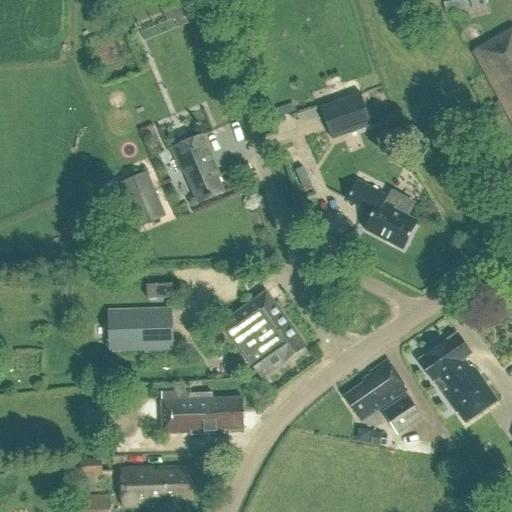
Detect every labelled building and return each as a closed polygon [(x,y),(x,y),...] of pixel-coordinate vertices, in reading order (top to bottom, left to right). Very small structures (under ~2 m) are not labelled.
[(465,0),(443,6),(446,18),(487,7),(485,0),(465,0)] [(511,32),(473,54),(511,124),(511,32)] [(321,108),(332,140),(371,126),(360,94),(321,108)] [(217,173),(202,137),(171,150),(182,173),(186,171),(199,203),(224,193),(215,173),(217,173)] [(120,184),(139,228),(165,217),(145,173),(120,184)] [(292,180),(299,194),(313,188),(307,173),(292,180)] [(372,216),(364,231),(403,252),(418,222),(394,209),(397,203),(356,182),(346,203),(372,216)] [(148,288),(148,302),(171,302),(171,288),(148,288)] [(223,325),(262,380),(304,351),(274,306),(267,311),(259,299),(223,325)] [(107,322),(108,348),(108,352),(174,349),(172,307),(107,310),(107,322)] [(419,359),(433,379),(441,390),(456,412),(457,411),(464,422),(497,400),(474,366),(473,367),(465,356),(471,352),(458,333),(447,340),(446,340),(425,354),(426,354),(419,359)] [(343,396),(360,420),(406,388),(386,360),(369,372),(372,376),(343,396)] [(224,430),(243,430),(242,397),(212,398),(211,393),(190,394),(190,391),(162,392),(164,433),(190,432),(191,436),(225,435),(224,430)] [(383,412),(397,435),(423,418),(408,396),(383,412)] [(373,432),(371,445),(380,446),(381,434),(373,432)] [(82,474),(102,474),(102,459),(82,460),(82,464),(74,464),(74,473),(82,473),(82,474)] [(121,471),(122,508),(154,507),(154,503),(193,502),(193,470),(121,471)] [(491,472),(484,476),(489,486),(496,482),(491,472)] [(77,497),(77,511),(109,511),(109,496),(77,497)]
